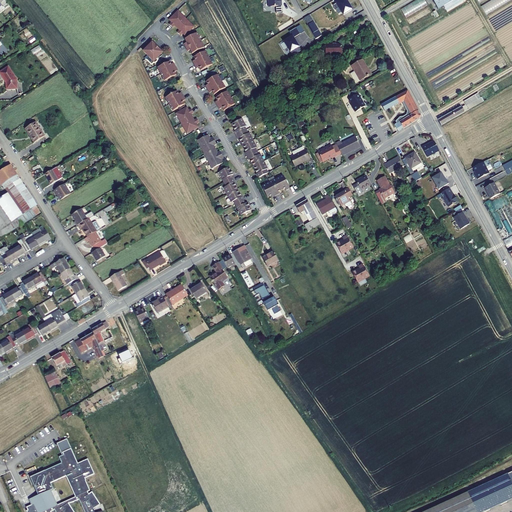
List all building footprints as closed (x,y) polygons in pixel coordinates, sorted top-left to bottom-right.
[(349,0),(337,0),(340,3),(334,6),(337,11),(340,9),(344,16),(353,11),(347,1),(349,0)] [(415,0),(400,8),(406,18),(428,6),(424,0),(415,0)] [(433,0),(438,9),(453,0),(433,0)] [(491,0),(482,6),(487,15),(511,0),(491,0)] [(391,14),(392,18),(395,16),(398,22),(401,21),(396,12),(391,14)] [(190,33),(193,29),(177,13),(168,22),(170,25),(168,27),(172,30),(174,28),(178,33),(176,35),(180,38),(182,36),(184,39),(187,36),(190,33)] [(310,15),(304,19),(308,26),(314,22),(310,15)] [(314,22),(308,26),(317,40),(323,37),(314,22)] [(301,36),(297,30),(291,34),(294,39),(286,44),(292,55),(302,49),(299,45),(299,46),(295,40),(301,36)] [(189,52),(191,55),(202,49),(199,42),(195,36),(189,39),(184,42),(186,45),(183,46),(185,50),(187,53),(189,52)] [(151,43),(142,52),(153,63),(162,54),(151,43)] [(33,54),(41,50),(39,45),(30,50),(33,54)] [(344,56),(344,46),(327,47),(328,56),(336,56),(337,60),(343,60),(344,59),(344,56)] [(194,61),(192,63),(194,67),(195,70),(198,69),(200,72),(211,66),(208,59),(204,53),(193,58),(194,61)] [(353,74),(358,83),(373,75),(364,59),(353,66),(357,72),(353,74)] [(174,73),(176,72),(174,68),(173,65),(170,66),(169,63),(163,65),(157,68),(160,75),(164,82),(175,76),(174,73)] [(0,70),(0,76),(9,92),(20,86),(8,66),(0,70)] [(207,86),(204,87),(207,91),(209,94),(211,93),(213,96),(218,93),(220,92),(224,89),(220,83),(216,76),(205,83),(207,86)] [(422,114),(408,89),(382,104),(385,109),(398,102),(405,98),(412,111),(405,116),(404,115),(396,119),(401,129),(420,118),(422,114)] [(480,90),(466,99),(468,103),(483,95),(480,90)] [(230,99),(226,92),(222,95),(220,96),(215,99),(217,102),(214,103),(216,107),(219,110),(221,109),(223,112),(228,109),(234,105),(230,99)] [(182,103),(184,101),(182,98),(180,94),(177,96),(176,93),(165,99),(168,106),(172,112),(183,106),(182,103)] [(353,106),(357,112),(366,106),(359,94),(350,99),(354,106),(353,106)] [(440,118),(443,124),(463,113),(460,108),(455,112),(454,111),(440,118)] [(185,109),(174,116),(186,136),(197,129),(195,126),(198,124),(196,120),(193,121),(190,116),(192,114),(190,110),(187,112),(185,109)] [(246,152),(246,153),(250,160),(257,173),(259,177),(269,172),(266,168),(268,168),(260,154),(259,155),(255,148),(256,147),(249,134),(248,134),(244,127),(245,126),(242,120),(231,125),(235,132),(234,132),(238,140),(239,139),(246,152)] [(39,127),(29,133),(31,137),(42,131),(39,127)] [(42,131),(31,137),(37,148),(48,142),(42,131)] [(343,142),(342,140),(337,142),(344,155),(362,145),(357,135),(343,142)] [(208,136),(198,141),(213,169),(223,163),(221,160),(224,159),(222,155),(216,158),(214,154),(217,153),(214,146),(211,148),(209,145),(215,142),(213,138),(210,139),(208,136)] [(425,159),(437,153),(431,143),(420,150),(425,159)] [(339,155),(333,144),(320,152),(325,161),(330,159),(330,158),(333,156),(334,157),(339,155)] [(305,150),(291,158),(296,167),(306,162),(307,164),(311,161),(305,150)] [(410,173),(419,168),(413,156),(405,161),(405,163),(400,165),(407,177),(411,183),(417,194),(420,192),(411,175),(410,173)] [(396,158),(381,167),(386,176),(401,168),(396,158)] [(511,161),(503,166),(505,171),(511,167),(511,161)] [(483,163),(473,168),(475,172),(476,175),(475,175),(478,180),(487,175),(488,172),(483,163)] [(58,168),(47,175),(53,185),(64,178),(68,175),(63,165),(58,168)] [(233,174),(229,167),(221,172),(228,185),(225,187),(232,201),(236,199),(243,213),(252,208),(248,200),(246,202),(231,175),(233,174)] [(12,168),(0,176),(0,181),(4,187),(5,188),(8,186),(19,178),(12,168)] [(494,182),(504,177),(503,173),(492,177),(494,182)] [(279,193),(278,191),(284,187),(286,189),(289,187),(282,175),(263,185),(269,195),(271,194),(273,196),(279,193)] [(438,193),(448,186),(446,182),(444,183),(443,181),(440,176),(439,175),(435,177),(436,179),(431,182),(438,193)] [(350,189),(355,199),(360,197),(358,193),(368,187),(363,179),(360,180),(361,182),(354,186),(355,187),(350,189)] [(379,191),(372,195),(379,207),(384,204),(382,201),(391,196),(382,180),(374,183),(379,191)] [(18,217),(36,204),(19,181),(9,188),(10,190),(7,192),(6,190),(5,188),(4,187),(0,189),(0,231),(3,235),(4,235),(15,228),(23,223),(18,217)] [(485,188),(490,199),(499,195),(493,184),(485,188)] [(62,201),(72,195),(67,185),(56,191),(62,201)] [(333,199),(338,207),(346,203),(345,201),(350,198),(346,190),(337,195),(337,197),(333,199)] [(449,191),(440,197),(448,210),(458,204),(454,198),(452,198),(450,195),(451,195),(449,191)] [(314,208),(320,218),(333,211),(333,210),(326,198),(322,201),(323,204),(318,207),(317,206),(314,208)] [(40,211),(36,204),(18,217),(23,223),(40,211)] [(306,236),(319,228),(315,221),(306,204),(295,211),(298,216),(303,213),(305,217),(306,216),(311,225),(303,230),(306,236)] [(511,215),(508,207),(497,212),(508,235),(511,232),(511,215)] [(89,220),(83,210),(73,215),(78,223),(77,223),(78,226),(80,225),(89,220)] [(463,216),(454,221),(461,233),(470,227),(463,216)] [(346,230),(351,228),(347,217),(342,219),(346,230)] [(89,220),(80,225),(83,230),(93,224),(90,219),(89,220)] [(294,223),(293,224),(297,231),(302,228),(298,221),(294,223)] [(94,225),(93,224),(83,230),(83,231),(85,230),(89,237),(97,233),(98,232),(94,226),(94,225)] [(33,236),(39,245),(47,240),(46,239),(49,237),(43,226),(40,228),(42,231),(33,236)] [(23,237),(21,238),(28,250),(30,248),(31,249),(39,245),(33,236),(32,233),(24,238),(23,237)] [(97,233),(89,237),(86,239),(88,242),(90,241),(94,247),(102,242),(97,233)] [(511,236),(503,241),(506,249),(511,246),(511,236)] [(28,250),(21,238),(18,240),(18,241),(10,246),(12,249),(17,257),(25,253),(25,252),(28,250)] [(339,244),(334,247),(340,257),(351,251),(345,239),(340,241),(342,243),(340,245),(339,244)] [(6,248),(0,251),(0,252),(4,260),(7,264),(17,257),(12,249),(8,251),(6,248)] [(233,254),(240,267),(243,265),(245,269),(252,265),(250,261),(251,261),(244,248),(233,254)] [(94,254),(98,262),(107,257),(103,249),(94,254)] [(161,267),(167,263),(165,261),(169,260),(165,253),(163,253),(161,254),(146,263),(152,272),(161,267)] [(262,260),(267,269),(277,263),(272,254),(262,260)] [(234,265),(229,256),(221,260),(227,269),(234,265)] [(65,262),(63,258),(51,265),(53,269),(57,266),(62,274),(71,269),(66,261),(65,262)] [(211,276),(207,279),(216,292),(222,288),(219,284),(225,280),(219,271),(220,270),(216,264),(210,269),(215,275),(212,277),(211,276)] [(354,273),(349,276),(355,286),(367,280),(360,268),(356,270),(357,273),(355,274),(354,273)] [(76,277),(71,269),(62,274),(66,282),(68,282),(69,284),(76,280),(74,278),(76,277)] [(38,272),(30,277),(36,286),(43,282),(44,283),(47,281),(41,271),(39,273),(38,272)] [(124,273),(112,280),(120,293),(128,289),(122,279),(126,277),(124,273)] [(240,276),(245,285),(250,282),(245,273),(240,276)] [(36,286),(30,277),(22,281),(23,282),(20,284),(21,286),(25,291),(27,290),(28,291),(36,286)] [(72,287),(76,295),(86,289),(81,282),(80,282),(78,279),(76,280),(69,284),(71,288),(72,287)] [(25,291),(21,286),(19,287),(18,286),(10,292),(15,301),(24,296),(23,294),(26,293),(25,291)] [(185,296),(178,286),(163,295),(169,306),(185,296)] [(204,294),(199,286),(189,292),(194,300),(204,294)] [(274,298),(271,300),(269,297),(270,297),(264,287),(254,293),(257,297),(259,296),(262,301),(263,300),(265,304),(264,305),(268,312),(272,310),(275,316),(281,312),(278,307),(279,306),(274,298)] [(78,304),(80,307),(91,301),(89,298),(90,297),(86,289),(76,295),(81,302),(78,304)] [(2,298),(0,298),(0,299),(4,306),(6,305),(7,306),(15,301),(10,292),(1,297),(2,298)] [(156,315),(166,308),(160,297),(157,299),(158,301),(150,305),(156,315)] [(132,315),(137,325),(147,320),(140,308),(136,310),(137,312),(132,315)] [(46,322),(51,332),(59,327),(58,326),(66,321),(64,317),(59,310),(44,319),(46,322)] [(38,334),(40,337),(42,336),(43,337),(51,332),(46,322),(38,327),(38,329),(36,330),(38,334)] [(22,332),(28,341),(36,336),(35,335),(38,334),(36,330),(33,326),(30,328),(30,327),(22,332)] [(101,326),(91,332),(95,342),(97,346),(102,343),(98,334),(104,331),(101,326)] [(13,334),(10,336),(16,347),(19,345),(20,346),(28,341),(22,332),(14,336),(13,334)] [(8,340),(0,344),(6,354),(14,349),(13,349),(16,347),(10,336),(7,338),(8,340)] [(74,345),(79,355),(91,349),(98,361),(103,358),(97,346),(95,342),(91,336),(74,345)] [(62,354),(50,361),(54,368),(59,366),(60,368),(64,366),(65,367),(69,365),(62,354)] [(54,375),(44,380),(49,390),(59,386),(56,381),(54,375)] [(56,447),(62,459),(63,458),(62,456),(71,452),(66,442),(56,447)] [(62,456),(63,458),(62,459),(58,460),(61,466),(29,481),(34,491),(37,499),(41,506),(38,509),(36,507),(30,509),(25,511),(71,511),(68,508),(73,506),(79,504),(82,511),(101,511),(92,496),(89,498),(88,496),(90,495),(86,485),(86,483),(85,482),(95,478),(88,462),(78,467),(71,452),(62,456)] [(511,481),(509,476),(506,469),(483,482),(484,486),(493,502),(494,503),(511,493),(511,481)] [(477,511),(468,493),(425,511),(477,511)] [(41,506),(37,499),(28,504),(30,509),(36,507),(38,509),(41,506)]
